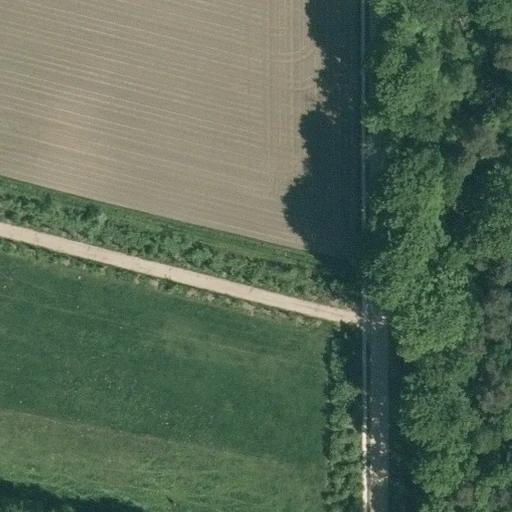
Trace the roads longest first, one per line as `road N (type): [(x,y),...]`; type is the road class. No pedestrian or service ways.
road 1 (track): [(379,323),(0,227)]
road 2 (track): [(379,323),(378,0)]
road 3 (track): [(380,511),(379,323)]
